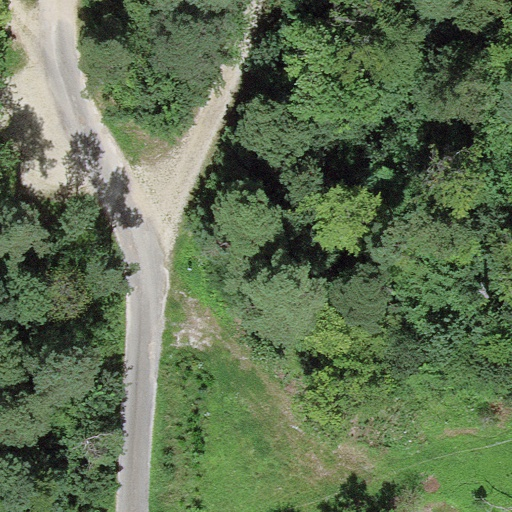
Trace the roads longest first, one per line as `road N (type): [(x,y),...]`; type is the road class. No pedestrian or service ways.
road 1 (track): [(50,0),(44,31),(61,84),(145,242),(130,511)]
road 2 (track): [(145,242),(252,0)]
